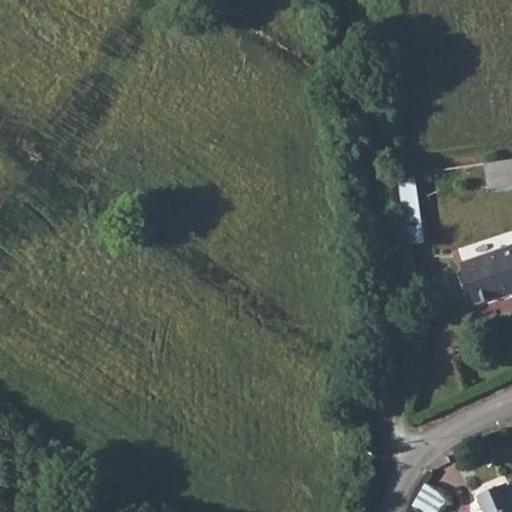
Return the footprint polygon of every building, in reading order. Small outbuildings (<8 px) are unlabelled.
[(511,158),(487,162),(491,187),(511,183),(511,158)] [(416,173),(400,175),(409,244),(426,242),(416,173)] [(511,245),(464,262),(478,303),(503,294),(502,292),(511,288),(511,245)] [(440,511),(450,497),(427,483),(414,505),(426,511),(440,511)] [(511,511),(511,491),(509,484),(482,496),(488,511),(511,511)]
